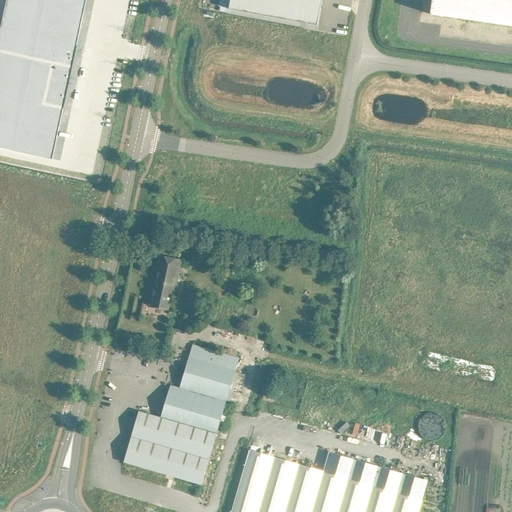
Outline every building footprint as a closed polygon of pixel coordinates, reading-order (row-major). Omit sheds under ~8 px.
[(6,0),(0,30),(0,141),(53,152),(87,0),(6,0)] [(230,0),(229,8),(306,23),(317,25),(321,0),(230,0)] [(511,0),(432,0),(430,15),(511,26),(511,0)] [(156,282),(151,305),(168,309),(173,286),(176,287),(182,260),(159,255),(153,282),(156,282)] [(202,485),(227,400),(239,359),(193,345),(180,387),(179,387),(179,388),(170,385),(161,417),(139,411),(124,462),(202,485)] [(418,511),(428,481),(329,452),(323,471),(249,450),(231,511),(418,511)]
